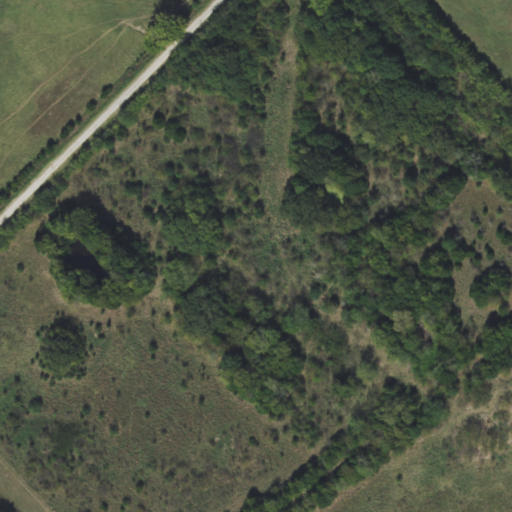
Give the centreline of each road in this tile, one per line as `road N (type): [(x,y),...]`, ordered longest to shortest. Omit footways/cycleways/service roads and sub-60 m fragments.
road 1 (residential): [(219,0),(0,219)]
road 2 (track): [(511,126),(394,0)]
